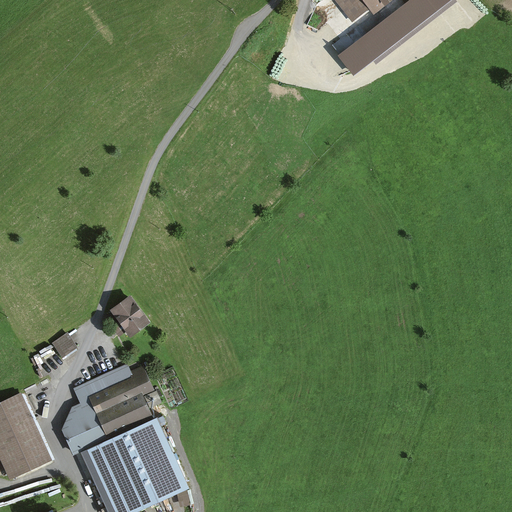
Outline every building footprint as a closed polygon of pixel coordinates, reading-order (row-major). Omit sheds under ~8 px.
[(396,0),(338,0),(356,20),(370,8),(377,16),(396,0)] [(439,0),(446,8),(456,0),(439,0)] [(148,322),(130,296),(112,309),(130,334),(148,322)] [(68,333),(53,343),(63,358),(78,347),(68,333)] [(64,426),(75,451),(87,446),(151,417),(141,395),(155,388),(143,363),(78,393),(82,402),(71,407),(64,426)] [(22,396),(0,405),(0,454),(10,478),(51,459),(22,396)] [(87,446),(117,511),(121,511),(186,483),(155,415),(151,417),(87,446)] [(188,487),(177,491),(182,507),(193,503),(188,487)]
